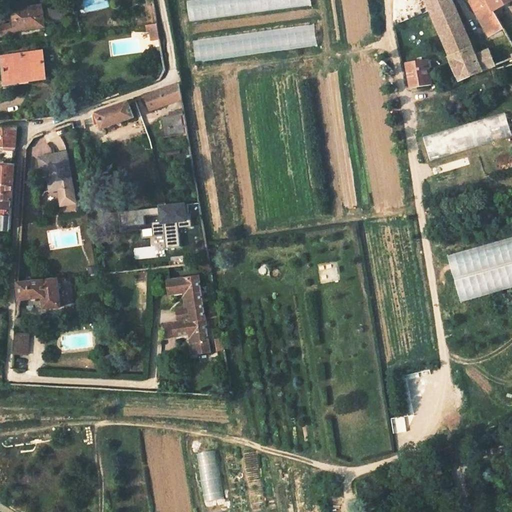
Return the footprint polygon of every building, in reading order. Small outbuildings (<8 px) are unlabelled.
[(186,0),(189,21),(312,6),(310,0),(186,0)] [(426,0),(461,80),(483,71),(476,55),(452,0),(426,0)] [(470,0),(475,11),(490,3),(488,0),(470,0)] [(511,2),(511,0),(488,0),(490,3),(495,10),(511,2)] [(475,11),(490,36),(504,28),(495,10),(490,3),(475,11)] [(27,9),(12,12),(15,25),(16,33),(17,33),(46,29),(45,21),(44,16),(44,11),(43,11),(28,13),(27,9)] [(44,11),(45,21),(64,23),(65,13),(44,11)] [(16,33),(15,25),(0,28),(0,37),(0,38),(17,36),(17,33),(16,33)] [(202,44),(208,44),(207,53),(229,54),(229,40),(202,39),(202,44)] [(476,55),(483,71),(511,58),(511,41),(476,55)] [(45,54),(5,60),(8,84),(48,78),(45,54)] [(428,58),(407,61),(411,88),(432,85),(428,58)] [(147,95),(152,108),(175,100),(182,97),(179,83),(147,95)] [(103,128),(135,118),(129,101),(98,113),(101,121),(103,128)] [(479,145),(511,135),(505,113),(472,123),(479,145)] [(185,114),(162,118),(165,136),(188,133),(185,114)] [(0,128),(0,148),(17,149),(19,127),(0,128)] [(67,150),(38,156),(42,174),(47,173),(51,189),(59,188),(61,201),(75,198),(67,150)] [(0,183),(15,184),(16,167),(0,165),(0,183)] [(0,218),(6,219),(6,231),(12,232),(15,184),(0,183),(0,218)] [(158,206),(159,222),(150,223),(152,249),(179,247),(178,223),(187,222),(186,204),(158,206)] [(511,236),(448,252),(459,299),(511,286),(511,236)] [(194,318),(189,319),(172,321),(174,334),(191,332),(192,333),(196,336),(198,353),(211,351),(199,279),(169,283),(172,296),(186,294),(186,296),(191,297),(194,318)] [(21,300),(46,298),(47,310),(62,308),(59,280),(20,284),(21,300)] [(174,334),(172,321),(163,323),(165,336),(174,334)] [(13,355),(29,355),(29,333),(14,333),(13,355)] [(217,450),(197,453),(203,501),(223,499),(217,450)]
